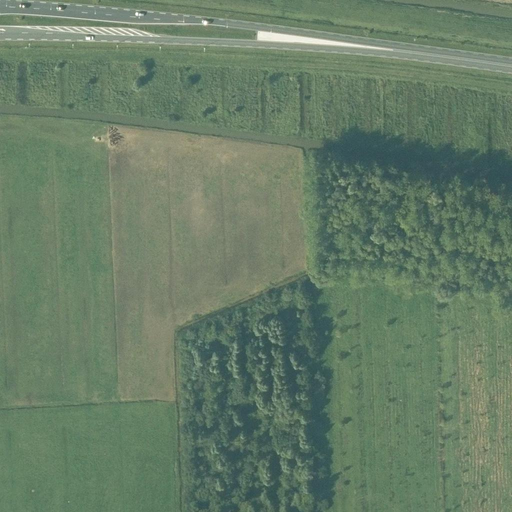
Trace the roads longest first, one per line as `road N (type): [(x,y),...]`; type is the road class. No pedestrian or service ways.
road 1 (primary): [(397,50),(218,22),(0,3)]
road 2 (primary): [(0,36),(397,50)]
